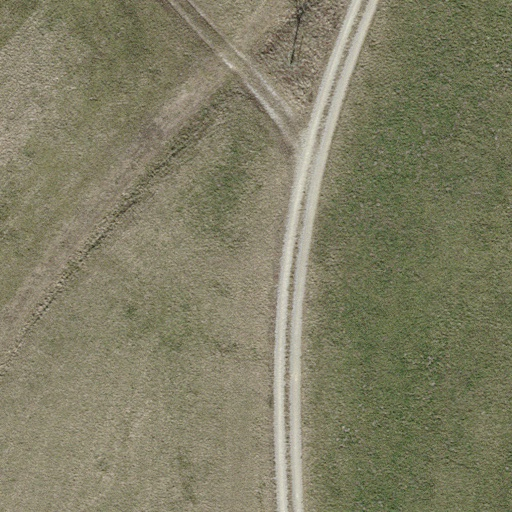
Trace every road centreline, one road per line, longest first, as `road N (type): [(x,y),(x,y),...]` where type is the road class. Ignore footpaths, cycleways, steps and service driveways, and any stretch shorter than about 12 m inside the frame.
road 1 (track): [(365,0),(313,148),(300,213),(288,402),(294,511)]
road 2 (track): [(182,0),(313,148)]
